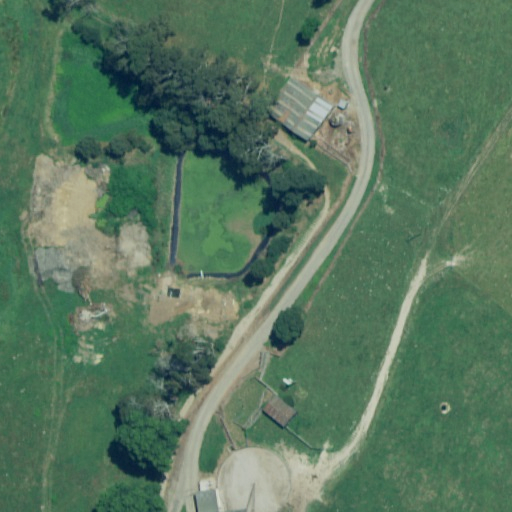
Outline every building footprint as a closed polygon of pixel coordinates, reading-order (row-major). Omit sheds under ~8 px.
[(336,109),(295,81),(272,114),(285,123),(313,143),(336,109)] [(353,103),(345,98),(339,108),(347,113),(353,103)] [(347,123),(348,121),(347,119),(346,116),(345,115),(342,113),(340,113),(338,113),(336,114),(334,116),(333,118),(332,120),(332,123),(333,125),(335,127),(337,128),(339,128),(342,128),(344,127),(346,125),(347,123)] [(299,414),(280,397),(268,412),(287,428),(299,414)] [(221,511),(220,493),(202,494),(203,511),(221,511)]
